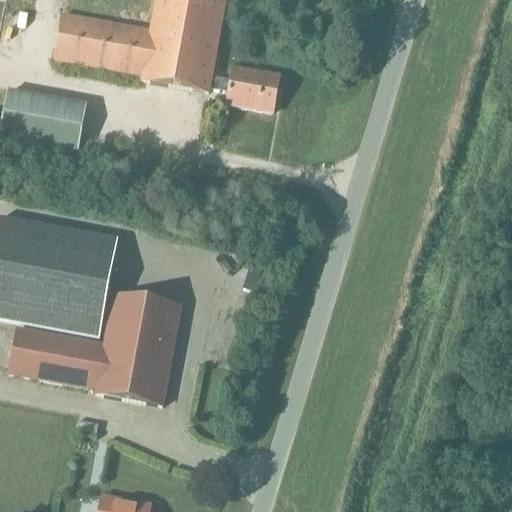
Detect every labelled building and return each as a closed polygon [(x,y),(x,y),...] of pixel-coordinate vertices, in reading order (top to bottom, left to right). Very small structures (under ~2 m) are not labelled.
[(208,92),(210,80),(224,0),(155,0),(149,34),(62,18),(54,63),(140,79),(140,83),(207,96),(208,92)] [(233,71),(230,84),(210,80),(208,92),(228,95),(226,108),(272,116),(279,80),(233,71)] [(0,142),(76,157),(85,109),(7,94),(0,131),(0,142)] [(0,221),(0,323),(98,342),(117,243),(0,221)] [(162,410),(180,312),(113,299),(103,348),(17,332),(8,378),(95,394),(94,398),(162,410)] [(100,427),(79,423),(77,433),(98,437),(100,427)] [(149,511),(150,509),(101,501),(99,511),(149,511)]
